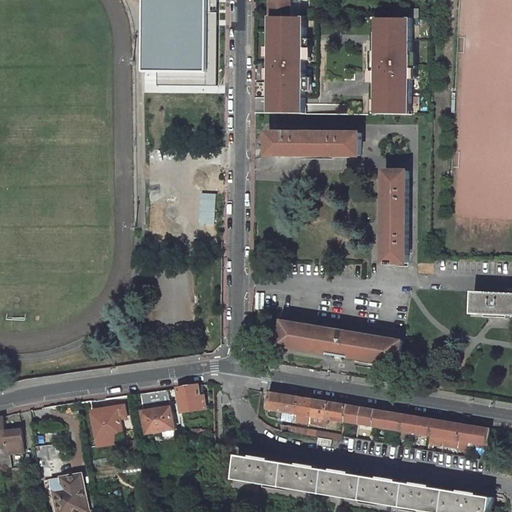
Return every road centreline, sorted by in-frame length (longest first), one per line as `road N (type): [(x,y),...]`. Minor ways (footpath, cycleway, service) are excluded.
road 1 (unclassified): [(233,359),(241,0)]
road 2 (unclassified): [(233,359),(511,426)]
road 3 (unclassified): [(0,403),(233,359)]
